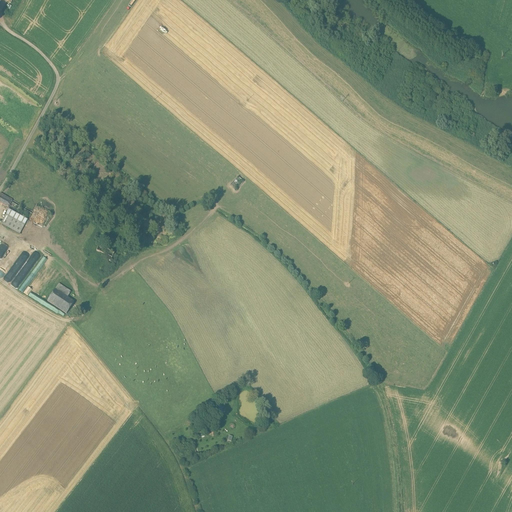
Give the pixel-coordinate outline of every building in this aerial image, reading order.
[(235,190),(243,182),(237,176),(229,184),(235,190)] [(10,198),(1,193),(0,195),(0,203),(5,206),(10,198)] [(32,214),(12,202),(8,208),(8,209),(28,220),(28,221),(32,214)] [(28,220),(8,209),(5,215),(25,226),(28,220)] [(25,226),(5,215),(1,222),(20,233),(25,226)] [(75,302),(55,290),(48,302),(67,314),(75,302)]
